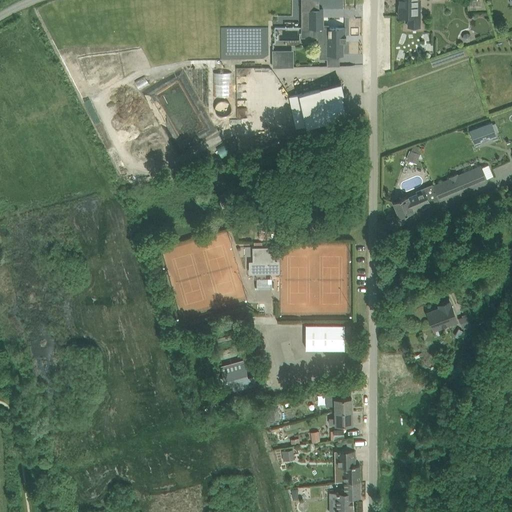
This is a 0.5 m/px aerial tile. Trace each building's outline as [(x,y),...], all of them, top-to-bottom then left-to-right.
[(417,0),(399,0),(399,16),(408,16),(408,27),(420,27),(420,14),(418,14),(417,0)] [(302,10),(302,28),(313,29),(313,37),(317,37),(317,45),(320,48),(320,59),(327,59),(328,65),(339,65),(339,54),(343,54),(343,41),(346,41),(343,41),(343,37),(346,37),(345,37),(345,36),(345,28),(329,28),(329,25),(323,25),(323,9),(309,9),(302,10)] [(289,50),(272,50),(272,67),(289,67),(289,50)] [(232,72),(214,72),(214,111),(232,111),(232,72)] [(320,89),(300,94),(307,126),(347,117),(342,96),(342,94),(344,93),(341,82),(320,89)] [(496,134),(492,122),(470,131),(474,142),(481,139),(482,141),(489,138),(489,136),(496,134)] [(411,149),(407,159),(416,163),(420,153),(411,149)] [(488,181),(481,165),(473,168),(433,185),(439,201),(480,184),(488,181)] [(430,202),(425,191),(408,198),(408,196),(394,202),(400,217),(414,211),(413,209),(430,202)] [(253,273),(275,272),(275,246),(253,247),(253,273)] [(440,305),(441,308),(428,313),(434,329),(456,320),(449,301),(440,305)] [(472,326),(467,315),(459,318),(462,328),(463,327),(464,329),(472,326)] [(207,325),(208,332),(236,325),(235,318),(207,325)] [(306,348),(344,348),(344,324),(306,324),(306,348)] [(219,385),(221,393),(257,384),(254,375),(248,377),(245,366),(222,373),(225,383),(219,385)] [(326,390),(327,406),(331,406),(331,405),(334,405),(334,411),(352,411),(352,398),(337,398),(337,390),(326,390)] [(269,420),(279,419),(278,407),(268,408),(269,420)] [(352,411),(334,411),(334,418),(330,418),(330,425),(352,424),(352,411)] [(293,449),(282,451),(283,460),(294,459),(293,449)] [(355,450),(338,451),(338,466),(344,466),(344,481),(360,480),(360,465),(356,465),(355,450)] [(361,496),(360,480),(344,481),(344,493),(339,493),(339,492),(336,492),(332,492),(332,511),(353,511),(353,496),(361,496)]
